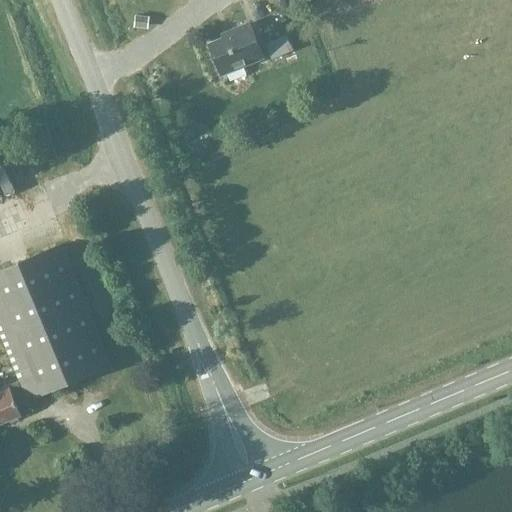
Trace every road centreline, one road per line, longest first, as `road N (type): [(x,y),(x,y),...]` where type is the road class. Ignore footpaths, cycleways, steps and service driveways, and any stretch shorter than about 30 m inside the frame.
road 1 (unclassified): [(251,478),(60,0)]
road 2 (primary): [(251,478),(511,370)]
